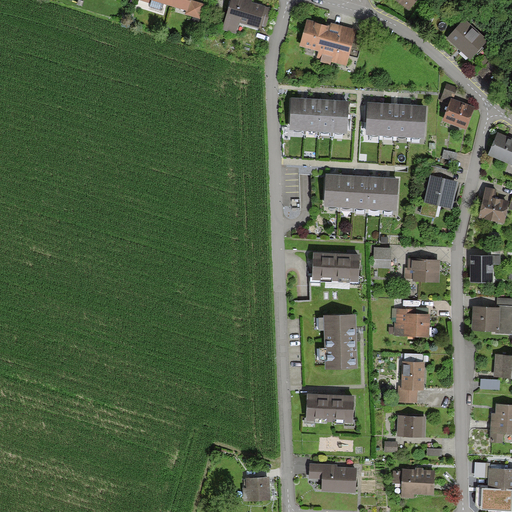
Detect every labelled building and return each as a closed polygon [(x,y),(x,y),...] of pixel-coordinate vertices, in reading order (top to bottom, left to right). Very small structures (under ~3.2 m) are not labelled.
[(188,0),(187,0),(137,0),(137,2),(151,6),(153,1),(188,12),(187,16),(198,19),(202,4),(188,0)] [(263,26),(268,8),(240,0),(229,0),(222,28),(233,30),(236,19),(263,26)] [(413,0),(394,0),(406,9),(413,0)] [(342,64),(351,31),(305,18),(298,42),(317,47),(314,56),(342,64)] [(485,39),(462,19),(446,37),(468,57),(485,39)] [(494,66),(482,57),(477,63),(482,67),(477,73),(484,79),(494,66)] [(440,117),(461,127),(469,109),(451,101),(454,94),(442,89),(437,100),(446,104),(440,117)] [(305,131),(306,100),(299,99),(291,99),(290,130),(305,131)] [(313,100),(306,100),(305,131),(318,131),(320,100),(313,100)] [(318,131),(332,132),(333,101),(327,100),(320,100),(318,131)] [(340,101),(333,101),(332,132),(347,133),(349,101),(340,101)] [(382,136),(384,103),(378,103),(368,102),(366,135),(382,136)] [(393,104),(384,103),(382,136),(395,137),(397,104),(393,104)] [(395,137),(409,138),(411,105),(406,105),(397,104),(395,137)] [(416,105),(411,105),(409,138),(424,139),(426,106),(416,105)] [(511,163),(511,140),(496,134),(488,153),(511,163)] [(454,166),(457,153),(444,150),(441,163),(454,166)] [(430,175),(453,180),(455,171),(432,166),(430,175)] [(340,206),(342,175),(334,175),(327,174),(325,206),(340,206)] [(348,176),(342,175),(340,206),(354,207),(355,176),(348,176)] [(459,182),(453,180),(430,175),(425,202),(423,202),(420,214),(435,218),(438,206),(452,209),(459,182)] [(354,207),(368,208),(369,177),(362,176),(355,176),(354,207)] [(376,177),(369,177),(368,208),(382,208),(384,178),(376,177)] [(384,178),(382,208),(396,210),(398,179),(390,178),(384,178)] [(289,198),(300,198),(299,184),(289,184),(289,198)] [(495,189),(486,187),(478,217),(504,224),(510,202),(492,198),(495,189)] [(388,248),(373,248),(372,266),(388,266),(388,248)] [(334,255),(311,255),(310,277),(357,279),(357,256),(334,255)] [(499,256),(471,256),(471,282),(493,281),(493,265),(499,265),(499,256)] [(412,280),(436,281),(437,260),(405,259),(405,268),(413,269),(412,280)] [(511,332),(511,297),(497,298),(496,306),(475,305),(474,328),(495,329),(495,332),(511,332)] [(394,334),(426,335),(426,314),(408,314),(408,310),(395,309),(394,334)] [(352,316),(322,317),(323,369),(353,369),(353,340),(352,316)] [(511,356),(496,356),(495,376),(511,377),(511,356)] [(398,401),(417,402),(417,390),(425,390),(425,362),(403,362),(402,386),(398,386),(398,401)] [(500,380),(481,379),(480,389),(500,390),(500,380)] [(328,395),(305,395),(304,420),(349,422),(350,396),(328,395)] [(511,434),(511,404),(496,404),(495,412),(492,412),(490,442),(503,443),(504,434),(511,434)] [(427,416),(398,415),(397,437),(426,437),(427,416)] [(397,442),(386,442),(385,451),(397,451),(397,442)] [(475,463),(475,477),(489,477),(490,468),(490,463),(475,463)] [(335,465),(308,464),(308,478),(319,479),(319,491),(352,492),(353,468),(335,467),(335,465)] [(511,469),(490,468),(489,477),(489,488),(511,489),(511,469)] [(414,493),(433,494),(434,471),(403,470),(403,473),(394,472),(394,484),(401,484),(401,498),(413,498),(414,493)] [(270,480),(247,481),(247,489),(244,489),(245,502),(271,501),(270,480)] [(511,511),(511,509),(511,489),(489,488),(487,488),(476,488),(475,505),(479,509),(511,511)]
